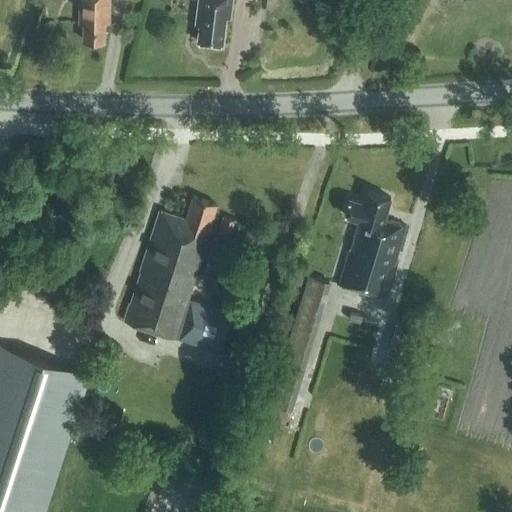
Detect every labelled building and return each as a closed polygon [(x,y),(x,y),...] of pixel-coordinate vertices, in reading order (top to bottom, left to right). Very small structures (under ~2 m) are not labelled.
[(109,23),(109,0),(78,0),(78,24),(82,24),(82,39),(104,40),(105,23),(109,23)] [(197,0),(196,13),(200,13),(197,41),(222,45),(226,16),(230,17),(231,0),(197,0)] [(384,219),(390,197),(366,190),(363,202),(349,198),(344,215),(359,220),(350,248),(349,248),(339,284),(384,297),(405,225),(384,219)] [(208,228),(216,204),(192,196),(185,218),(159,210),(123,320),(223,352),(235,313),(187,297),(206,241),(209,242),(209,241),(203,239),(207,228),(213,230),(213,229),(208,228)] [(231,234),(235,220),(223,216),(219,230),(231,234)] [(294,411),(333,282),(309,274),(270,403),(294,411)] [(0,289),(0,309),(3,311),(9,293),(0,289)] [(421,327),(397,320),(382,366),(406,374),(421,327)] [(0,511),(44,511),(89,374),(0,345),(0,511)] [(263,421),(259,436),(273,440),(278,425),(263,421)] [(225,473),(228,461),(209,455),(205,468),(225,473)]
